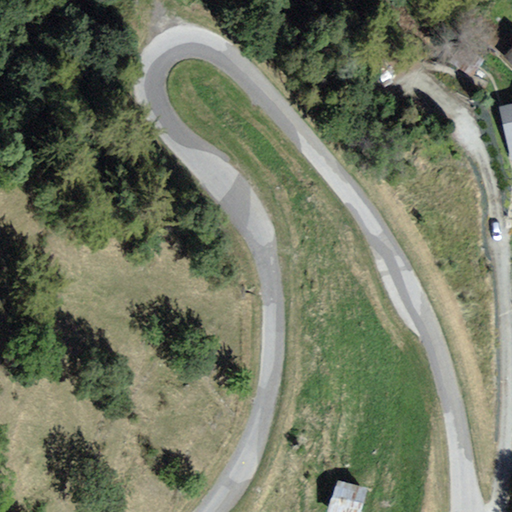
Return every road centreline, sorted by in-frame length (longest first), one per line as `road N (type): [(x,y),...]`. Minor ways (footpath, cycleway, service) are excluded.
road 1 (unclassified): [(464,511),(450,392),(409,287),(349,192),(247,77),(199,43),(157,60),(154,107),(248,217),(268,271),(273,339),(253,439),(206,511)]
road 2 (track): [(511,377),(506,273),(483,157),(462,114),(425,86)]
road 3 (track): [(499,511),(508,500),(511,394)]
